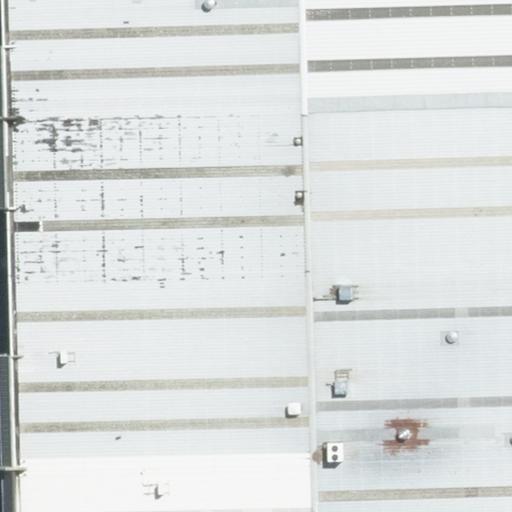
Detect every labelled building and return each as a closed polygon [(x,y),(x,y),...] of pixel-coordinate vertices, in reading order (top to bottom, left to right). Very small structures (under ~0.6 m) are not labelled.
[(323,0),(17,0),(21,110),(328,101),(323,0)] [(511,0),(323,0),(328,101),(511,95),(511,0)] [(511,95),(328,101),(334,273),(511,267),(511,95)] [(25,253),(26,281),(334,273),(328,101),(21,110),(25,253)] [(341,462),(511,457),(511,267),(334,273),(341,462)] [(341,462),(334,273),(26,281),(28,316),(33,471),(341,462)] [(343,511),(511,511),(511,457),(341,462),(343,511)] [(343,511),(341,462),(33,471),(34,511),(343,511)]
